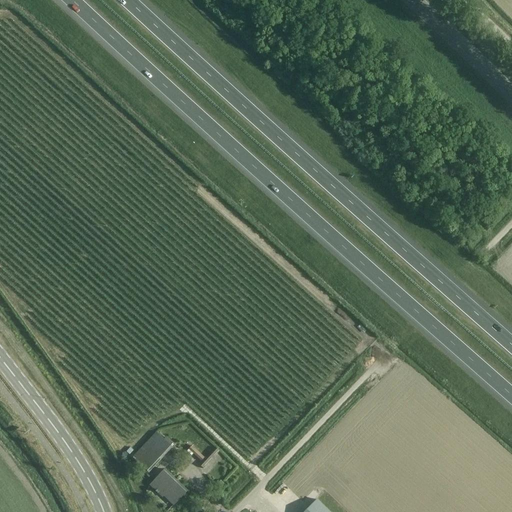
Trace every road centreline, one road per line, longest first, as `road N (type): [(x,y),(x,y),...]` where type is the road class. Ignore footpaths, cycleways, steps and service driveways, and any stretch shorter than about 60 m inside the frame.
road 1 (motorway): [(71,0),(511,396)]
road 2 (motorway): [(511,345),(129,0)]
road 3 (track): [(387,356),(200,192)]
road 4 (unclassified): [(236,511),(387,356)]
road 5 (unclassified): [(101,511),(0,359)]
road 6 (unclassified): [(511,100),(410,0)]
